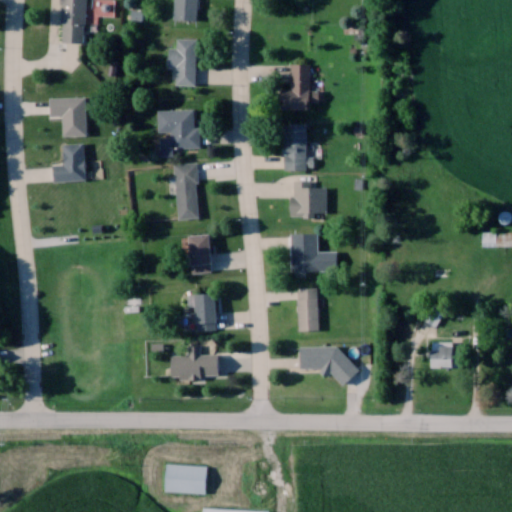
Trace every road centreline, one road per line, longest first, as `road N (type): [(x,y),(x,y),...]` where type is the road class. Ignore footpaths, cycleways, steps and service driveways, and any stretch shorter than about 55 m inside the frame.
road 1 (residential): [(432,420),(0,418)]
road 2 (residential): [(262,419),(244,162),(247,0)]
road 3 (residential): [(34,417),(13,80),(17,0)]
